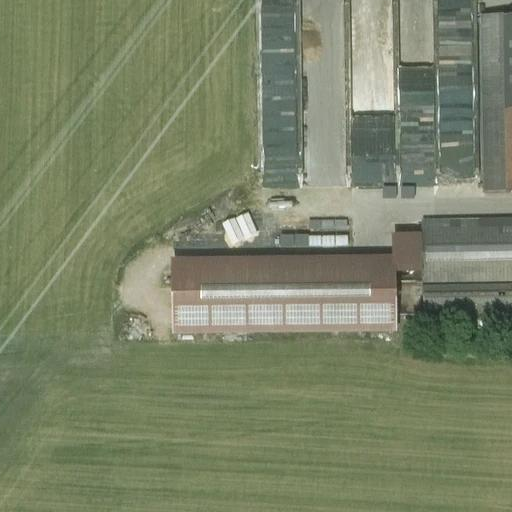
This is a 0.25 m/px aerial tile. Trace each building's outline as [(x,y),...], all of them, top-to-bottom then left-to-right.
[(348,8),(302,8),(303,181),(320,181),(320,183),(349,183),(348,8)] [(511,20),(482,21),(485,197),(511,196),(511,20)] [(405,111),(407,186),(439,185),(437,133),(424,133),(424,111),(405,111)] [(288,199),(317,200),(317,193),(289,191),(288,199)] [(511,222),(422,225),(423,293),(511,291),(511,222)] [(394,270),(174,271),(174,331),(395,330),(394,270)] [(511,291),(423,293),(424,324),(511,322),(511,291)]
